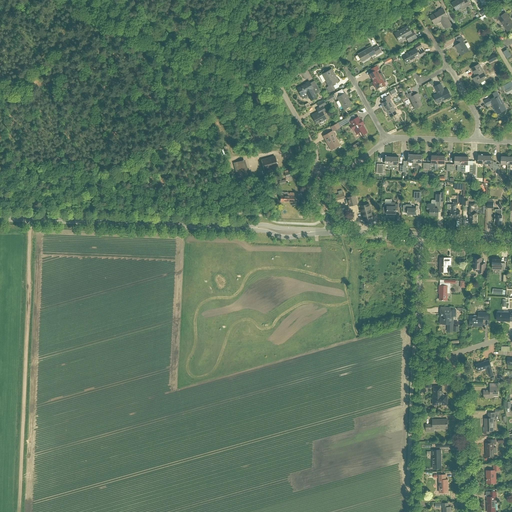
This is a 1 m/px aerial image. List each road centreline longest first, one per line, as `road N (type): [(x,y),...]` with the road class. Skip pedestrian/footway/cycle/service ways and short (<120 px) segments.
road 1 (track): [(29,206),(18,511)]
road 2 (track): [(0,111),(215,118),(260,92)]
road 3 (tertiary): [(239,227),(0,220)]
road 4 (track): [(83,0),(260,92)]
road 5 (track): [(409,511),(415,326)]
road 6 (track): [(333,231),(347,257),(355,333),(362,339),(415,326)]
road 7 (track): [(425,0),(277,82)]
road 8 (residential): [(442,358),(464,389),(468,511)]
road 9 (residential): [(421,235),(417,318),(442,358)]
